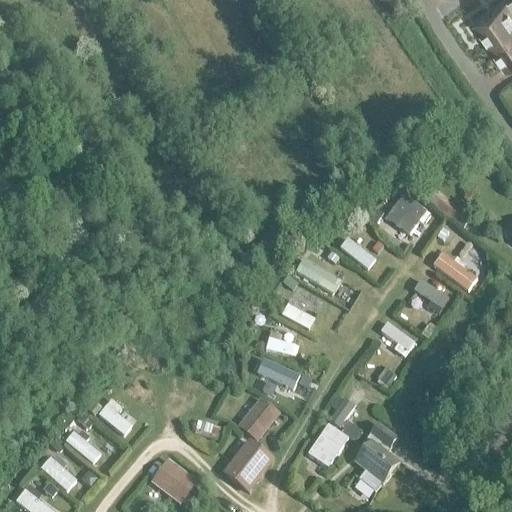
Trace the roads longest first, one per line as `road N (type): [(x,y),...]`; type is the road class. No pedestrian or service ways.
road 1 (unknown): [(262,511),(187,444),(169,439),(147,448),(102,511)]
road 2 (residential): [(511,132),(420,0)]
